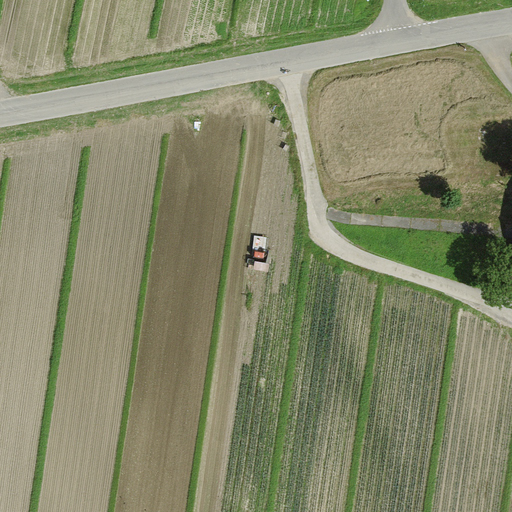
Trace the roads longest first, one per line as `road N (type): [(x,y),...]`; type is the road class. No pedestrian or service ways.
road 1 (unclassified): [(0,115),(391,40)]
road 2 (unclassified): [(391,40),(511,20)]
